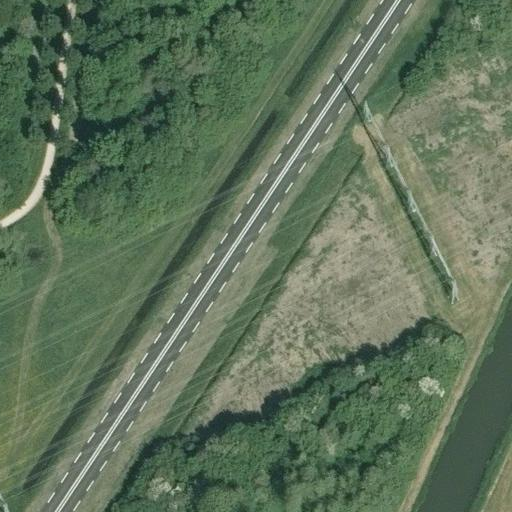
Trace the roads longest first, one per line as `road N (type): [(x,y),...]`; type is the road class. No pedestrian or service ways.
road 1 (primary): [(52,511),(387,0)]
road 2 (unknown): [(0,480),(329,0)]
